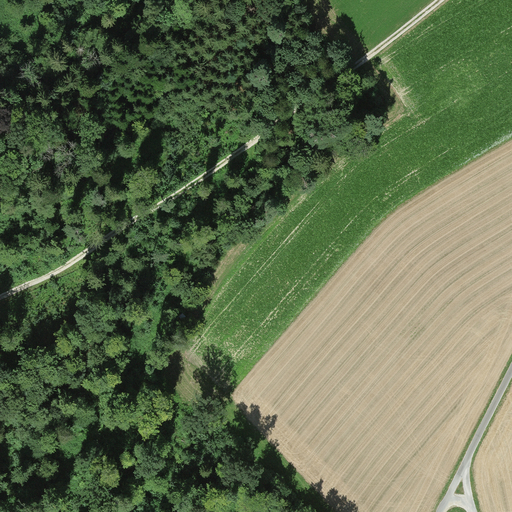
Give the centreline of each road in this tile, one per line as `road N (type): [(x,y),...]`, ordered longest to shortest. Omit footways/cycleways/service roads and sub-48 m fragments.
road 1 (track): [(0,295),(251,143),(437,0)]
road 2 (track): [(251,143),(252,159),(203,221),(154,318)]
road 3 (residential): [(441,511),(511,363)]
